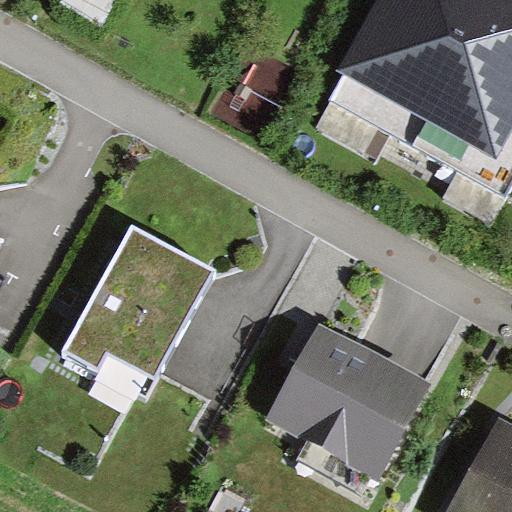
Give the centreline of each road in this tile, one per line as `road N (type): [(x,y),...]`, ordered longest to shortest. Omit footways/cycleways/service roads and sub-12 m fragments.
road 1 (residential): [(511,327),(0,31)]
road 2 (unknown): [(98,88),(8,297)]
